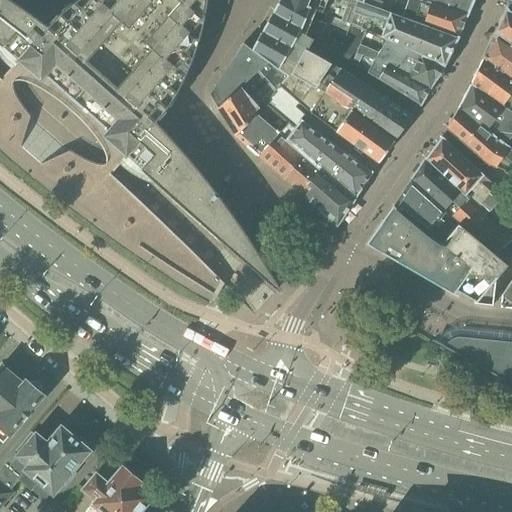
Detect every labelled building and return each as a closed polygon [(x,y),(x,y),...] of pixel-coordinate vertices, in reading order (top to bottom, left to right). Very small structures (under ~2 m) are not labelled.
[(0,0),(0,42),(42,80),(45,76),(108,132),(105,135),(278,288),(278,289),(279,288),(280,288),(271,273),(275,271),(253,235),(249,238),(238,222),(235,217),(215,191),(206,179),(197,168),(187,156),(177,145),(167,133),(157,122),(162,116),(167,109),(171,102),(176,95),(180,88),(184,81),(188,73),(191,66),(194,58),(197,50),(200,42),(202,34),(204,26),(206,18),(208,10),(209,1),(208,0),(79,0),(78,1),(71,6),(71,7),(65,11),(60,16),(54,22),(49,27),(40,20),(36,24),(19,8),(21,7),(13,2),(10,0),(0,0)] [(252,50),(259,56),(287,77),(280,85),(309,110),(312,113),(330,84),(340,70),(341,69),(340,69),(331,64),(326,62),(327,59),(316,55),(316,56),(294,43),(300,32),(307,37),(317,12),(324,15),(325,12),(329,0),(350,0),(362,4),(363,0),(279,0),(262,32),(252,50)] [(350,0),(329,0),(325,12),(324,15),(317,12),(307,37),(318,43),(329,17),(387,39),(444,65),(458,38),(423,26),(402,18),(362,4),(350,0)] [(468,14),(419,0),(363,0),(362,4),(402,18),(423,26),(458,38),(468,14)] [(419,0),(468,14),(474,0),(419,0)] [(511,11),(507,8),(496,34),(511,45),(511,11)] [(431,88),(444,65),(387,39),(329,17),(318,43),(358,66),(363,55),(375,61),(375,60),(431,88)] [(496,35),(484,59),(511,79),(511,45),(496,34),(496,35)] [(264,102),(280,85),(287,77),(259,56),(252,50),(243,44),(210,94),(211,95),(237,136),(257,114),(252,111),(262,101),(263,102),(264,102)] [(430,88),(431,88),(375,60),(375,61),(363,55),(358,66),(421,105),(430,88)] [(479,70),(473,83),(479,88),(511,111),(511,79),(484,59),(479,70)] [(351,110),(395,142),(413,116),(341,68),(340,69),(341,69),(340,70),(330,84),(357,102),(351,110)] [(0,151),(26,173),(70,208),(99,230),(131,253),(172,280),(213,305),(225,284),(197,256),(147,208),(102,166),(97,165),(92,163),(87,161),(82,159),(77,157),(73,154),(68,151),(67,152),(31,120),(31,118),(28,114),(25,110),(22,106),(19,102),(17,98),(15,93),(13,89),(0,78),(0,151)] [(459,110),(479,125),(506,145),(510,148),(511,150),(511,111),(479,88),(473,83),(472,85),(459,110)] [(330,84),(312,113),(379,163),(395,142),(351,110),(357,102),(330,84)] [(305,156),(354,200),(372,172),(301,120),(309,110),(280,85),(264,102),(267,105),(277,114),(287,123),(295,129),(292,132),(286,140),(305,156)] [(267,105),(264,102),(263,102),(262,101),(252,111),(257,114),(237,136),(236,136),(258,156),(287,123),(277,114),(267,105)] [(509,174),(511,170),(511,150),(510,148),(506,145),(479,125),(459,110),(447,128),(488,164),(509,174)] [(284,179),(305,156),(286,140),(292,132),(295,129),(287,123),(258,156),(284,179)] [(511,200),(442,137),(426,160),(479,209),(483,212),(481,214),(511,238),(511,200)] [(305,156),(284,179),(334,222),(340,222),(354,200),(305,156)] [(511,238),(481,214),(483,212),(479,209),(426,160),(411,181),(446,213),(466,233),(494,253),(493,255),(507,267),(511,261),(511,238)] [(411,181),(395,206),(434,239),(440,244),(455,227),(449,222),(448,217),(445,215),(446,213),(411,181)] [(479,271),(444,247),(440,244),(434,239),(395,206),(367,245),(465,300),(492,306),(494,281),(479,271)] [(459,230),(444,247),(479,271),(494,281),(504,270),(459,230)] [(511,281),(502,293),(511,300),(511,303),(511,308),(511,307),(511,281)] [(511,342),(462,337),(459,337),(456,338),(452,339),(450,340),(448,342),(446,344),(445,346),(437,341),(436,343),(462,358),(461,360),(460,362),(460,364),(461,367),(463,368),(466,369),(487,371),(503,381),(503,384),(502,383),(501,386),(511,386),(511,342)] [(2,367),(0,369),(0,439),(3,442),(43,397),(41,395),(42,393),(42,386),(37,382),(30,382),(28,384),(26,382),(23,385),(2,367)] [(0,507),(14,491),(11,489),(19,481),(31,491),(39,482),(53,494),(63,482),(65,484),(75,474),(72,471),(89,451),(88,450),(88,445),(80,438),(75,440),(62,428),(48,445),(36,435),(25,447),(22,444),(0,469),(0,507)] [(147,491),(145,491),(139,486),(141,483),(122,467),(116,474),(104,464),(82,489),(96,500),(86,511),(87,511),(140,511),(147,505),(148,505),(149,504),(151,503),(152,502),(152,501),(153,500),(153,498),(153,497),(153,496),(152,494),(151,493),(150,492),(148,491),(147,491)]
